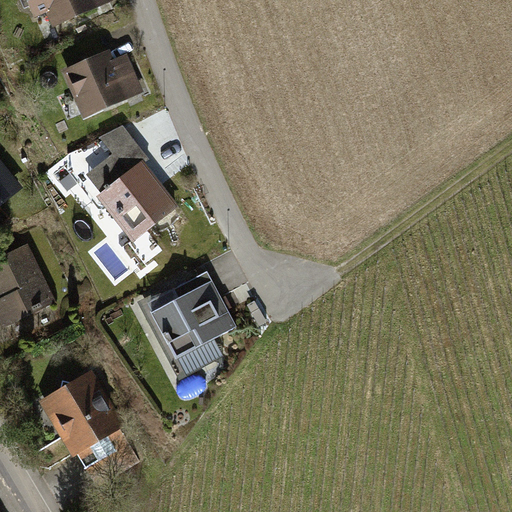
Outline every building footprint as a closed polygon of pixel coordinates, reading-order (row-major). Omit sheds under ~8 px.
[(44,13),(52,31),(113,5),(111,0),(22,0),(30,19),(44,13)] [(58,75),(76,119),(141,92),(122,48),(58,75)] [(131,246),(171,207),(138,163),(139,151),(121,129),(97,140),(109,156),(81,178),(131,246)] [(0,203),(18,189),(0,166),(0,203)] [(0,259),(0,324),(2,329),(54,302),(25,247),(0,259)] [(204,275),(145,307),(175,362),(235,330),(204,275)] [(89,375),(39,405),(73,463),(124,433),(89,375)]
